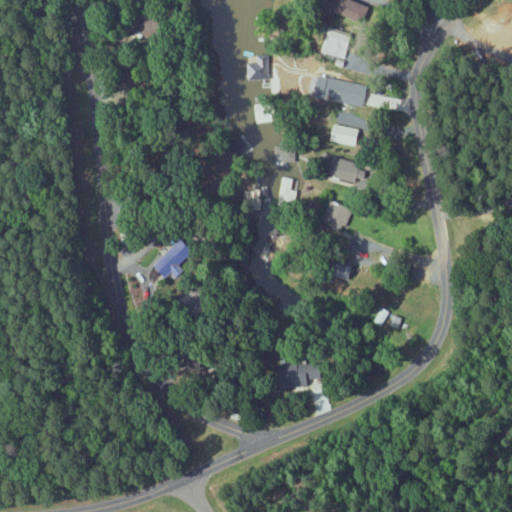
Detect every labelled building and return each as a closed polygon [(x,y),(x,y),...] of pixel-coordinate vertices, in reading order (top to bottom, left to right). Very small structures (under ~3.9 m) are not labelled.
[(352,0),(343,0),(339,12),(365,22),(371,7),(352,0)] [(354,35),(330,26),(322,50),(337,55),(334,65),(343,68),(354,35)] [(247,55),(248,81),(269,80),(269,54),(247,55)] [(369,85),(322,76),(318,97),(365,106),(369,85)] [(264,104),(257,105),(258,122),(276,122),(275,95),(263,95),(264,104)] [(357,147),(362,130),(337,123),(332,140),(357,147)] [(359,162),(332,157),(328,178),(372,186),(375,171),(358,168),(359,162)] [(296,190),(290,189),(291,178),(281,176),(276,204),(293,207),(296,190)] [(355,208),(332,199),(323,222),(345,231),(355,208)] [(178,265),(193,250),(181,238),(153,264),(170,281),(183,269),(178,265)] [(189,310),(201,300),(191,288),(179,298),(189,310)] [(288,384),(327,382),(326,362),(287,364),(288,384)]
